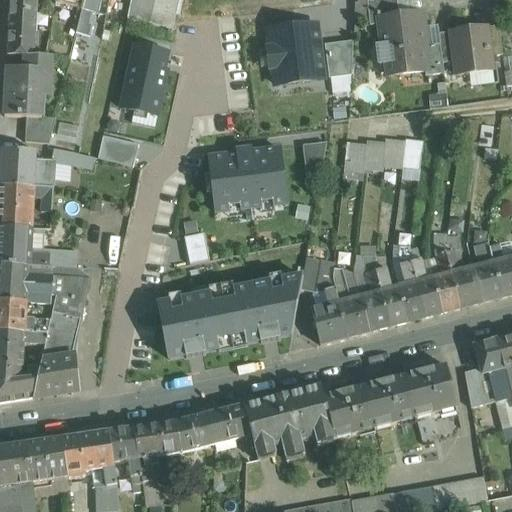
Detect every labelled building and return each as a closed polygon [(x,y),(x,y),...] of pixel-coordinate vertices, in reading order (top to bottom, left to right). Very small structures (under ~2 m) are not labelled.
[(11,0),(8,57),(25,58),(35,58),(36,0),(11,0)] [(58,0),(55,5),(82,11),(84,0),(58,0)] [(84,0),(82,11),(81,12),(91,14),(97,16),(100,0),(84,0)] [(179,0),(132,0),(127,22),(172,31),(179,0)] [(396,0),(391,0),(367,3),(370,27),(380,25),(380,20),(399,17),(396,0)] [(82,11),(55,5),(52,19),(72,23),(79,24),(81,12),(82,11)] [(91,14),(81,12),(79,24),(77,30),(76,35),(87,38),(89,38),(92,27),(88,26),(91,14)] [(399,17),(380,20),(380,25),(383,46),(377,47),(379,66),(385,66),(387,78),(425,73),(426,73),(424,49),(429,49),(428,47),(426,31),(419,32),(417,15),(399,17)] [(316,27),(269,33),(271,50),(268,51),(270,70),(273,70),(276,87),(323,81),(316,27)] [(502,57),(498,28),(486,29),(490,59),(502,57)] [(486,29),(451,34),(455,64),(457,77),(492,73),(490,59),(486,29)] [(455,64),(451,34),(439,36),(440,46),(443,65),(455,64)] [(87,38),(76,35),(74,45),(85,47),(87,38)] [(353,43),(325,46),(329,80),(351,77),(353,43)] [(440,46),(428,47),(429,49),(424,49),(426,73),(425,73),(426,78),(444,76),(443,65),(440,46)] [(135,48),(121,111),(158,119),(168,73),(164,72),(168,55),(135,48)] [(35,58),(25,58),(24,72),(8,70),(5,119),(27,120),(42,121),(44,75),(51,75),(52,59),(35,58)] [(496,75),(475,78),(476,85),(497,82),(496,75)] [(42,121),(27,120),(26,133),(52,134),(56,121),(42,121)] [(52,134),(26,133),(25,145),(49,147),(52,134)] [(139,147),(103,139),(99,161),(134,169),(139,147)] [(423,144),(405,142),(405,146),(402,169),(420,171),(423,144)] [(405,146),(385,144),(384,148),(382,170),(402,171),(402,169),(405,146)] [(327,145),(303,147),(306,171),(322,169),(327,145)] [(384,148),(367,146),(366,149),(364,172),(382,174),(382,170),(384,148)] [(366,149),(347,147),(344,173),(364,175),(364,172),(366,149)] [(251,152),(237,153),(237,156),(209,159),(216,215),(229,213),(229,208),(240,207),(241,212),(262,209),(261,204),(273,203),(273,208),(287,206),(280,151),(251,154),(251,152)] [(35,155),(3,152),(1,188),(34,190),(53,191),(55,164),(55,163),(52,163),(35,162),(35,155)] [(95,161),(55,152),(52,163),(55,163),(55,164),(92,171),(95,161)] [(34,190),(1,188),(0,204),(0,229),(31,232),(33,201),(34,190)] [(53,191),(34,190),(33,201),(41,201),(41,214),(52,215),(53,191)] [(187,238),(199,235),(196,221),(184,224),(187,238)] [(31,232),(0,229),(0,265),(27,267),(48,268),(49,257),(30,257),(31,232)] [(185,240),(190,266),(209,263),(204,236),(185,240)] [(446,237),(433,236),(433,244),(445,245),(446,239),(446,237)] [(458,240),(446,239),(445,245),(445,256),(458,253),(458,240)] [(487,241),(478,243),(480,253),(490,250),(487,241)] [(445,245),(433,244),(435,259),(445,256),(445,245)] [(511,260),(503,262),(499,247),(490,250),(503,300),(511,297),(511,260)] [(410,250),(399,249),(398,258),(405,288),(399,290),(408,324),(425,320),(416,286),(411,265),(410,260),(410,250)] [(490,250),(480,253),(484,268),(472,271),(481,305),(503,300),(490,250)] [(78,255),(49,253),(49,257),(48,268),(53,269),(76,270),(77,270),(78,255)] [(463,274),(458,253),(445,256),(459,311),(481,305),(472,271),(463,274)] [(459,311),(445,256),(435,259),(441,279),(434,281),(442,315),(459,311)] [(322,264),(306,261),(303,278),(300,292),(316,295),(322,264)] [(421,263),(411,265),(416,286),(426,283),(421,263)] [(329,308),(311,312),(320,347),(347,340),(331,279),(332,271),(333,266),(322,264),(316,295),(325,293),(329,308)] [(27,267),(0,265),(0,303),(25,306),(26,297),(51,298),(52,278),(27,277),(27,267)] [(76,270),(53,269),(52,278),(75,280),(76,270)] [(359,301),(350,303),(342,272),(332,271),(331,279),(347,340),(368,335),(359,301)] [(385,272),(375,274),(380,295),(391,292),(385,272)] [(375,274),(365,277),(371,297),(380,295),(375,274)] [(75,280),(52,278),(51,298),(56,298),(54,307),(50,323),(50,326),(71,331),(73,320),(81,322),(90,281),(75,280)] [(234,296),(211,300),(211,296),(181,302),(181,304),(171,306),(170,304),(158,307),(169,362),(186,358),(186,361),(205,357),(205,354),(219,352),(218,348),(246,343),(246,346),(260,343),(261,346),(280,342),(280,340),(292,337),(300,292),(303,278),(281,282),(282,286),(272,288),(271,284),(233,292),(234,296)] [(426,283),(416,286),(425,320),(442,315),(434,281),(426,283)] [(391,292),(380,295),(390,329),(408,324),(399,290),(391,292)] [(371,297),(359,301),(368,335),(390,329),(380,295),(371,297)] [(25,306),(0,303),(0,333),(24,335),(25,321),(25,306)] [(71,331),(50,326),(47,336),(45,347),(41,363),(73,358),(81,322),(73,320),(71,331)] [(50,323),(25,321),(24,335),(47,336),(50,326),(50,323)] [(24,335),(0,333),(0,358),(22,360),(23,346),(24,335)] [(47,336),(24,335),(23,346),(45,347),(47,336)] [(511,338),(497,343),(511,396),(511,395),(511,338)] [(497,342),(475,348),(480,371),(482,377),(489,375),(496,404),(502,427),(511,424),(511,401),(511,396),(497,343),(497,342)] [(22,360),(0,358),(0,405),(33,400),(37,381),(21,382),(22,360)] [(73,358),(41,363),(37,381),(33,400),(79,393),(76,358),(73,358)] [(447,369),(405,379),(416,421),(440,415),(439,410),(454,406),(455,411),(457,410),(447,369)] [(482,377),(480,371),(464,375),(471,411),(496,404),(489,375),(482,377)] [(405,379),(365,390),(375,432),(399,425),(398,421),(414,417),(415,421),(416,421),(405,379)] [(321,388),(243,409),(251,439),(258,463),(276,458),(274,450),(282,448),(286,462),(305,458),(301,443),(315,439),(317,447),(335,442),(324,400),(321,388)] [(365,390),(324,400),(335,442),(359,436),(358,431),(373,428),(374,432),(375,432),(365,390)] [(243,408),(209,417),(217,446),(217,448),(251,439),(243,409),(243,408)] [(209,417),(176,425),(181,456),(217,448),(217,446),(209,417)] [(511,424),(502,427),(504,438),(511,435),(511,424)] [(176,425),(134,431),(138,461),(142,485),(161,482),(157,460),(181,456),(176,425)] [(134,431),(109,435),(114,465),(128,463),(138,461),(134,431)] [(109,435),(61,442),(68,481),(85,479),(85,474),(105,471),(107,488),(117,486),(116,470),(115,470),(114,465),(109,435)] [(61,441),(26,446),(32,486),(68,481),(61,442),(61,441)] [(26,446),(0,449),(0,511),(35,511),(36,510),(32,486),(26,446)] [(138,461),(128,463),(130,474),(129,474),(131,487),(132,490),(136,490),(135,486),(142,485),(138,461)] [(483,480),(351,504),(352,511),(438,511),(488,503),(483,480)] [(107,488),(98,490),(97,511),(118,511),(118,497),(117,486),(107,488)] [(161,494),(144,496),(144,497),(145,497),(145,510),(161,508),(161,494)] [(350,501),(339,503),(340,511),(352,511),(351,504),(350,501)] [(340,511),(339,503),(290,511),(340,511)]
